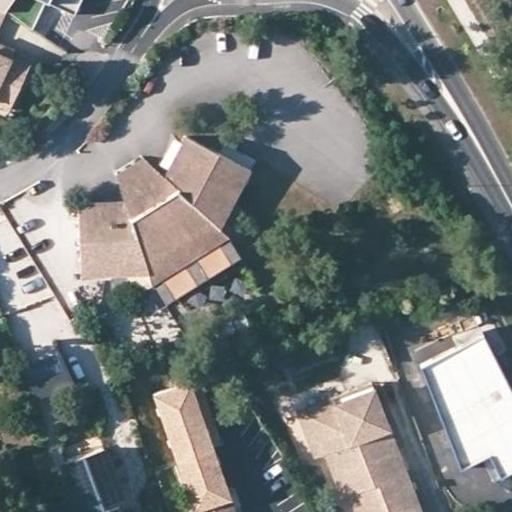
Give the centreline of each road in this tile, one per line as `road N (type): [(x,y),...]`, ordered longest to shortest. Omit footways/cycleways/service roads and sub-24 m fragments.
road 1 (secondary): [(340,0),(383,34),(498,182)]
road 2 (secondary): [(498,182),(464,102),(399,0)]
road 3 (residential): [(0,184),(64,142),(124,62)]
